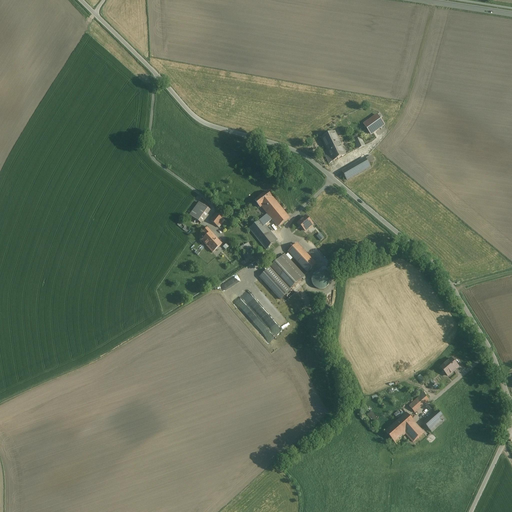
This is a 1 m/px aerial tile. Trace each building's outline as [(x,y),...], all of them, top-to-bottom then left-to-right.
[(377,115),(364,124),(371,135),(384,125),(377,115)] [(335,132),(322,138),(327,151),(323,153),(328,163),(329,163),(346,155),(335,132)] [(364,146),(361,138),(355,141),(358,149),(364,146)] [(366,159),(357,164),(342,172),(346,180),(352,177),(354,182),(358,179),(373,171),(369,164),(366,159)] [(282,210),(272,198),(267,192),(255,201),(260,207),(262,206),(268,214),(272,219),(278,227),(289,218),(282,210)] [(199,203),(190,216),(201,224),(210,211),(207,208),(199,203)] [(223,219),(216,213),(210,221),(218,226),(219,224),(221,226),(223,223),(221,221),(223,219)] [(268,214),(259,221),(249,229),(266,250),(277,240),(271,232),(265,225),(272,219),(268,214)] [(313,225),(306,217),(298,223),(305,231),(308,229),(309,229),(311,227),(311,226),(313,225)] [(222,244),(208,229),(205,232),(208,236),(202,241),(213,252),(222,244)] [(297,244),(288,252),(290,254),(307,273),(316,265),(306,254),(297,244)] [(246,250),(244,251),(248,260),(253,258),(248,249),(246,250)] [(304,277),(284,255),(271,267),(280,276),(291,289),(304,277)] [(291,290),(270,268),(260,278),(281,300),(291,290)] [(312,283),(314,286),(317,289),(321,289),(324,288),(327,286),(329,283),(330,280),(329,277),(327,274),(324,272),(321,272),(318,272),(315,274),(313,276),(312,280),(312,283)] [(451,359),(441,368),(448,376),(458,368),(451,359)] [(423,394),(409,407),(415,413),(429,400),(423,394)] [(371,411),(367,415),(372,421),(377,417),(371,411)] [(438,411),(423,423),(432,432),(446,420),(438,411)] [(406,413),(385,432),(395,443),(403,435),(403,436),(406,434),(413,443),(424,433),(406,413)]
